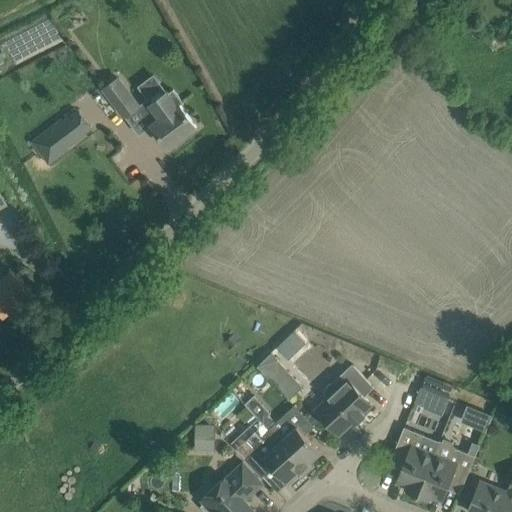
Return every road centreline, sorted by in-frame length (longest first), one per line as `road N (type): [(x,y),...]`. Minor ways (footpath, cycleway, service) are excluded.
road 1 (unclassified): [(0,392),(327,78),(367,0)]
road 2 (residential): [(324,492),(383,435),(405,384)]
